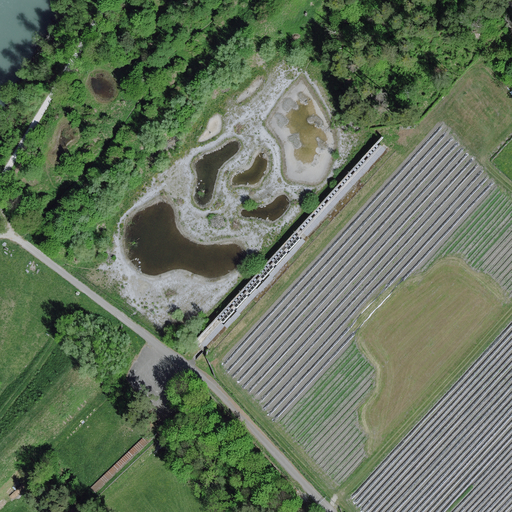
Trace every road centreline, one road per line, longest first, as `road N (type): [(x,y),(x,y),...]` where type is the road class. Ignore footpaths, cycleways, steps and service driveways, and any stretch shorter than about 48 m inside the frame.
road 1 (track): [(0,238),(17,239),(183,364)]
road 2 (track): [(1,182),(111,0)]
